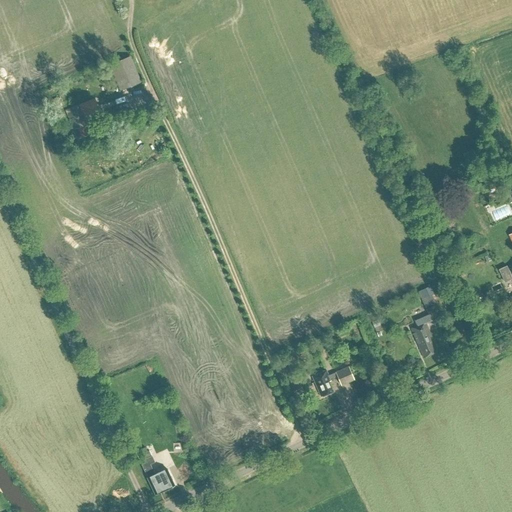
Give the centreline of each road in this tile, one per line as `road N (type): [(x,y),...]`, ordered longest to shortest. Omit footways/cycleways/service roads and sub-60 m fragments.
road 1 (track): [(131,0),(127,32),(305,442)]
road 2 (tertiary): [(156,511),(511,348)]
road 3 (track): [(0,183),(147,511)]
